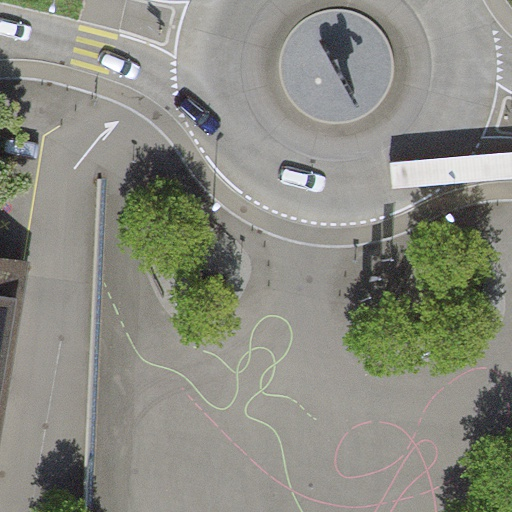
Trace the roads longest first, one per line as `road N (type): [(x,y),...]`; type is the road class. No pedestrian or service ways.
road 1 (primary): [(215,105),(254,164),(285,183),(355,192),(420,162)]
road 2 (primary): [(0,28),(98,48),(215,105)]
road 3 (unknown): [(511,347),(381,403)]
road 4 (primary): [(420,162),(453,118),(464,64),(460,37)]
